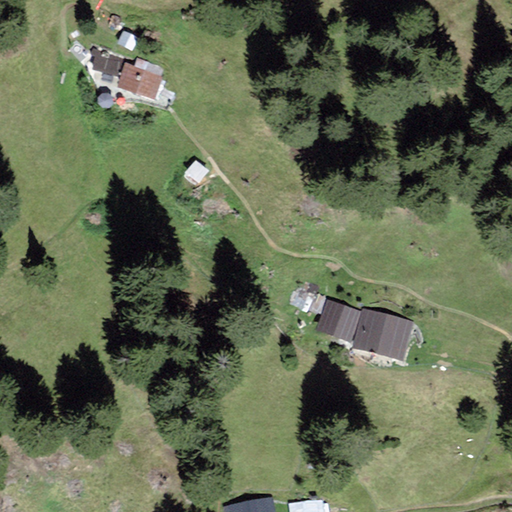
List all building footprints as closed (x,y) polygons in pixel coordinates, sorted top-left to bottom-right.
[(139,39),(124,30),(117,43),(132,51),(139,39)] [(122,61),(96,54),(92,69),(98,71),(95,81),(114,87),(122,61)] [(135,66),(125,63),(118,87),(156,98),(165,67),(137,59),(135,66)] [(362,310),(326,300),(316,331),(353,341),(362,310)] [(415,323),(362,308),(362,310),(353,341),(351,346),(404,361),(415,323)] [(275,511),(272,497),(224,507),(224,511),(275,511)] [(324,511),(322,499),(288,503),(289,511),(324,511)]
